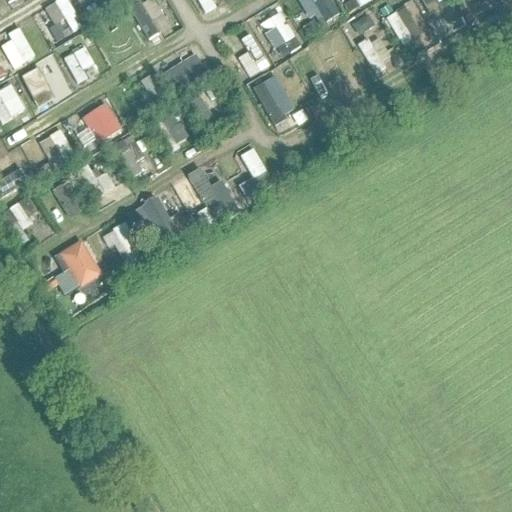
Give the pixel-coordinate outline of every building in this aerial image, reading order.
[(0,0),(0,17),(13,13),(7,0),(0,0)] [(68,0),(62,4),(78,31),(131,0),(68,0)] [(214,0),(225,12),(238,1),(237,0),(214,0)] [(320,0),(338,24),(357,10),(349,0),(320,0)] [(113,26),(130,64),(160,50),(143,12),(113,26)] [(397,16),(386,22),(404,51),(415,43),(397,16)] [(242,42),(251,57),(252,56),(265,77),(289,63),(266,27),(242,42)] [(82,52),(91,77),(116,68),(107,42),(82,52)] [(18,103),(7,109),(17,126),(51,106),(35,79),(12,92),(18,103)] [(224,124),(235,116),(219,91),(207,98),(224,124)] [(112,131),(114,130),(120,139),(144,124),(127,97),(101,112),(112,131)] [(146,141),(136,149),(154,172),(164,165),(146,141)] [(128,157),(113,157),(112,174),(128,175),(128,157)] [(105,205),(88,175),(72,184),(90,214),(105,205)] [(166,198),(190,243),(203,236),(199,229),(210,223),(201,206),(189,212),(184,203),(196,197),(190,185),(166,198)] [(137,271),(154,260),(138,235),(146,229),(135,213),(110,231),(137,271)] [(101,279),(80,245),(58,258),(80,292),(100,280),(101,279)]
